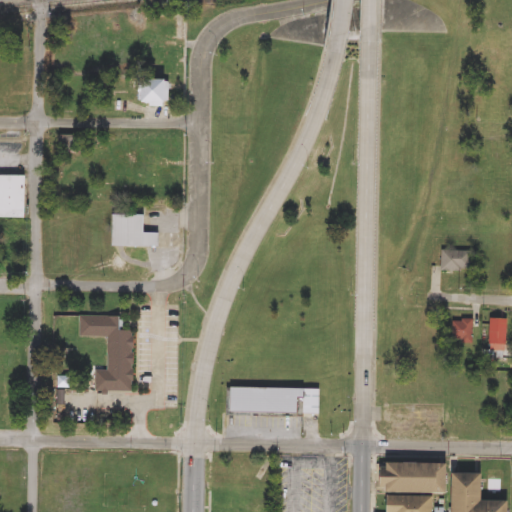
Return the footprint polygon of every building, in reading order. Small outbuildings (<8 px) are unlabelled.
[(175,104),(141,104),(141,79),(175,79),(175,104)] [(0,175),(30,176),(29,218),(0,217),(0,175)] [(114,246),(114,215),(151,215),(150,233),(165,233),(165,247),(114,246)] [(440,271),(440,251),(467,251),(467,271),(440,271)] [(127,317),(127,331),(138,331),(137,392),(98,392),(98,371),(112,371),(112,338),(84,337),(84,316),(127,317)] [(488,360),(489,319),(505,320),(504,361),(488,360)] [(452,321),(473,321),(473,344),(452,344),(452,321)] [(293,416),(226,414),(226,388),(294,389),(293,416)] [(301,389),(318,390),(318,415),(300,414),(301,389)] [(376,511),(376,463),(441,463),(441,495),(444,495),(444,474),(474,473),(474,500),(501,500),(501,511),(376,511)]
